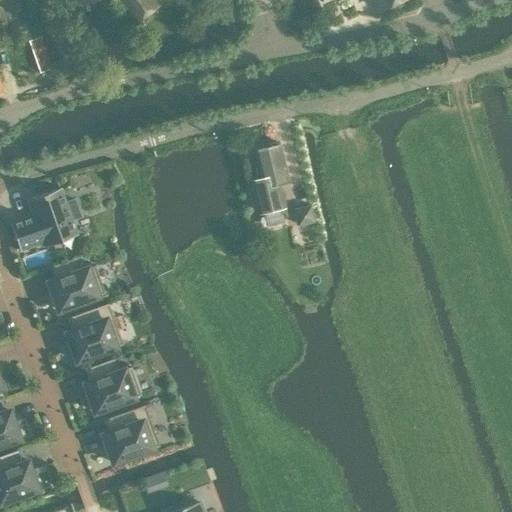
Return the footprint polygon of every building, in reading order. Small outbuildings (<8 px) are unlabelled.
[(127,0),(140,18),(160,4),(157,0),(127,0)] [(374,0),(379,9),(398,0),(374,0)] [(38,72),(45,70),(50,68),(40,37),(28,41),(38,72)] [(256,163),(260,179),(254,180),(262,213),(286,207),(280,184),(290,182),(281,143),(279,144),(276,142),(269,144),(268,146),(257,149),(260,162),(256,163)] [(32,215),(9,223),(19,250),(42,242),(43,246),(76,234),(71,219),(79,216),(73,199),(65,202),(59,187),(26,199),(32,215)] [(312,205),(296,209),(300,225),(316,221),(312,205)] [(96,270),(91,272),(88,264),(80,266),(79,262),(50,272),(51,276),(46,278),(59,315),(106,298),(96,270)] [(114,321),(110,322),(107,314),(98,318),(97,313),(68,323),(69,327),(64,329),(77,366),(124,349),(114,321)] [(132,372),(127,373),(124,366),(116,368),(115,364),(86,374),(87,379),(82,381),(95,417),(142,400),(132,372)] [(0,444),(18,438),(8,410),(3,412),(0,402),(0,444)] [(150,423),(146,424),(143,416),(134,419),(133,414),(104,425),(105,429),(100,431),(113,467),(160,451),(150,423)] [(17,450),(0,455),(0,502),(36,489),(26,461),(21,463),(17,450)] [(202,511),(198,501),(169,511),(202,511)]
